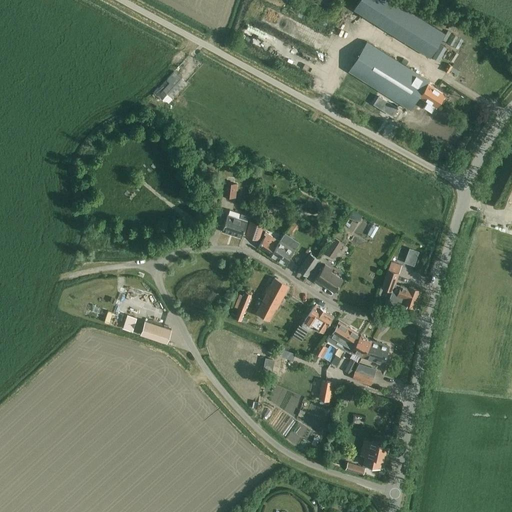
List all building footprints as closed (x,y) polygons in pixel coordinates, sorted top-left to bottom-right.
[(430,57),(445,33),(391,0),(358,0),(353,9),(430,57)] [(290,9),(286,16),(293,20),(297,13),(290,9)] [(256,22),(248,37),(331,79),(334,73),(325,68),(329,59),(256,22)] [(456,40),(466,45),(471,35),(462,30),(456,40)] [(418,96),(435,107),(444,94),(428,83),(429,81),(366,40),(347,70),(410,110),(418,96)] [(449,40),(442,55),(448,59),(456,43),(449,40)] [(462,48),(457,57),(463,60),(468,51),(462,48)] [(448,63),(444,71),(448,73),(452,65),(448,63)] [(183,95),(197,80),(183,67),(161,89),(173,101),(180,93),(183,95)] [(373,104),(379,107),(378,108),(391,116),(396,108),(378,97),(373,104)] [(224,181),(223,195),(235,197),(237,183),(224,181)] [(241,213),(239,218),(227,214),(221,231),(241,237),(249,216),(241,213)] [(500,220),(499,226),(507,227),(509,217),(486,214),(485,219),(500,220)] [(359,216),(353,231),(360,233),(366,219),(359,216)] [(258,239),(262,225),(249,221),(244,234),(258,239)] [(270,254),(279,240),(279,239),(278,240),(267,233),(265,231),(263,233),(265,234),(258,245),(270,254)] [(325,253),(333,258),(338,250),(335,248),(339,241),(334,238),(325,253)] [(279,240),(270,254),(284,263),(293,249),(279,240)] [(427,252),(421,250),(418,259),(424,261),(427,252)] [(318,259),(309,253),(298,270),(307,276),(318,259)] [(410,256),(408,264),(414,266),(416,259),(410,256)] [(322,284),(334,292),(343,280),(329,270),(330,268),(325,264),(313,281),(321,286),(322,284)] [(408,288),(395,283),(399,273),(388,269),(381,288),(390,291),(385,306),(394,309),(395,306),(405,310),(406,305),(414,308),(420,290),(409,286),(408,288)] [(276,308),(289,285),(275,277),(262,300),(263,300),(255,313),(268,320),(275,308),(276,308)] [(235,319),(241,321),(251,294),(246,292),(235,319)] [(333,316),(320,307),(315,304),(301,326),(307,330),(309,331),(312,330),(315,327),(323,332),(333,316)] [(143,327),(146,311),(135,310),(133,325),(143,327)] [(360,334),(343,324),(338,321),(330,335),(334,338),(347,345),(344,350),(349,352),(360,334)] [(145,336),(167,344),(172,331),(150,323),(145,336)] [(362,356),(371,340),(360,334),(349,352),(351,354),(353,350),(362,355),(362,356)] [(388,345),(371,340),(362,356),(383,362),(383,361),(385,360),(386,355),(385,354),(388,345)] [(338,344),(334,352),(338,354),(343,347),(338,344)] [(326,360),(331,353),(319,345),(314,353),(326,360)] [(274,364),(286,365),(287,352),(275,352),(274,364)] [(335,355),(331,362),(336,365),(340,358),(335,355)] [(350,360),(344,371),(350,374),(356,363),(350,360)] [(354,370),(351,378),(371,385),(373,376),(354,370)] [(340,397),(346,376),(337,374),(332,395),(340,397)] [(364,464),(368,465),(380,468),(382,460),(384,461),(388,445),(371,441),(368,456),(366,456),(364,464)] [(363,474),(365,467),(348,462),(346,469),(363,474)]
